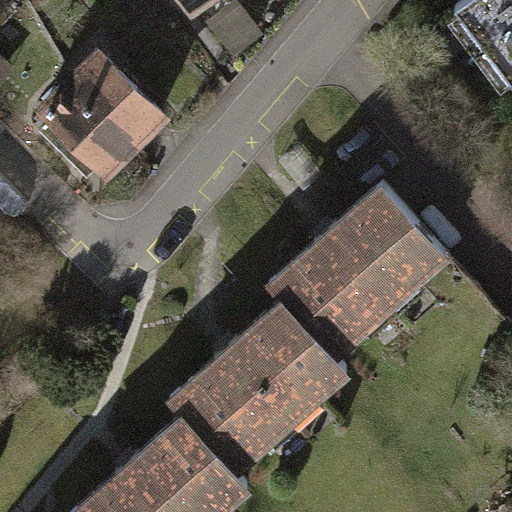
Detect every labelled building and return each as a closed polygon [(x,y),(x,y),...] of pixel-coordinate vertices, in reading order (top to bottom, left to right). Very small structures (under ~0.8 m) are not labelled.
[(511,0),(454,0),(453,1),(511,82),(511,0)] [(98,46),(39,105),(47,113),(38,122),(68,150),(78,139),(104,164),(160,107),(98,46)] [(268,278),(281,292),(331,348),(446,246),(383,176),(268,278)] [(346,364),(331,348),(281,292),(170,391),(183,406),(235,463),(346,364)] [(207,511),(247,477),(235,463),(183,406),(67,510),(69,511),(207,511)]
